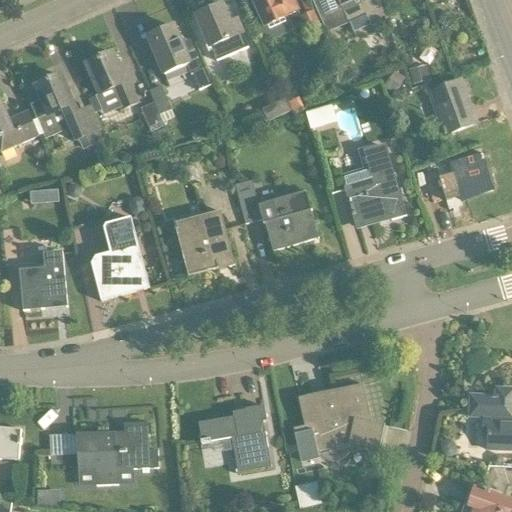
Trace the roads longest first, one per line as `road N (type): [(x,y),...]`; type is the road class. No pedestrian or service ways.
road 1 (residential): [(70,370),(160,373),(418,311)]
road 2 (residential): [(407,262),(159,335),(70,370)]
road 3 (residential): [(418,311),(424,424),(412,511)]
